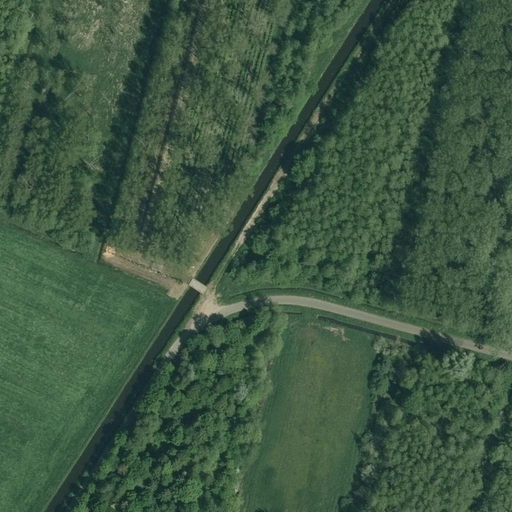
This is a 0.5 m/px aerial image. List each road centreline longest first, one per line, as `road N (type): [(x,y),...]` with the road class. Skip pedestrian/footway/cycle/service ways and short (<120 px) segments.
road 1 (unclassified): [(67,511),(176,345),(243,304),(298,299),(511,357)]
road 2 (track): [(397,0),(190,331)]
